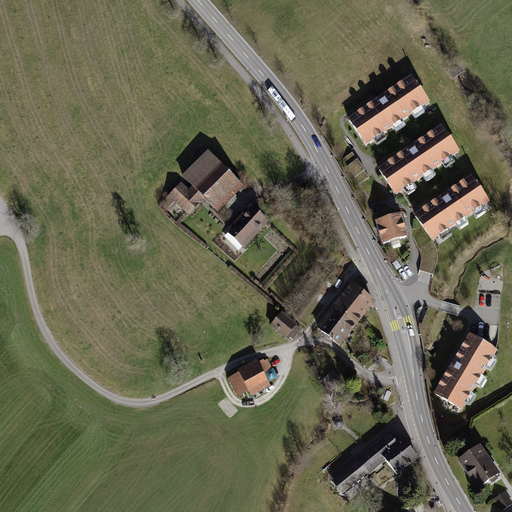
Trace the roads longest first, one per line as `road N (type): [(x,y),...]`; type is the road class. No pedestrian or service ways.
road 1 (residential): [(6,221),(56,351),(112,397),(149,402),(312,340),(376,380),(413,374)]
road 2 (secondary): [(197,0),(310,138),(393,301),(413,374)]
road 3 (secondary): [(413,374),(425,434),(463,511)]
road 4 (unknown): [(379,273),(494,308)]
